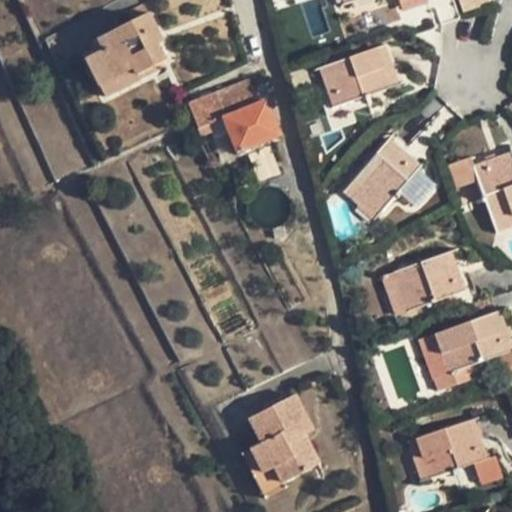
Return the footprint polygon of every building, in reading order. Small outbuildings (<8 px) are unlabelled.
[(87,64),(101,90),(137,72),(140,77),(166,63),(159,48),(153,49),(149,41),(160,36),(149,16),(100,43),(105,54),(87,64)] [(165,44),(160,36),(149,41),(153,49),(159,48),(165,44)] [(384,45),(330,64),(343,103),(398,84),(384,45)] [(333,106),(343,103),(330,64),(321,68),(333,106)] [(142,82),(140,77),(137,72),(101,90),(107,101),(142,82)] [(212,132),(215,139),(228,134),(236,151),(278,133),(265,103),(258,106),(247,81),(190,105),(203,135),(212,132)] [(228,134),(215,139),(203,145),(214,170),(239,159),(236,151),(228,134)] [(391,140),(352,184),(381,210),(420,166),(391,140)] [(511,153),(511,151),(473,165),(481,186),(497,230),(511,225),(511,153)] [(462,194),(481,186),(473,165),(470,158),(451,166),(462,194)] [(375,218),(381,210),(352,184),(345,191),(375,218)] [(450,251),(393,273),(407,311),(464,290),(450,251)] [(395,314),(407,311),(393,273),(383,277),(385,280),(395,314)] [(492,313),(443,331),(454,361),(458,368),(494,356),(511,348),(511,347),(500,311),(492,313)] [(446,372),(458,368),(454,361),(443,331),(434,335),(446,372)] [(511,348),(494,356),(500,376),(511,370),(511,348)] [(294,439),(301,436),(309,429),(290,394),(246,418),(259,441),(248,447),(250,452),(262,471),(271,466),(282,481),(316,463),(304,443),(300,445),(298,446),(294,439)] [(416,438),(430,476),(487,458),(474,418),(445,427),(416,438)] [(304,443),(301,436),(294,439),(298,446),(300,445),(304,443)] [(421,479),(430,476),(416,438),(409,440),(421,479)] [(285,487),(282,481),(271,466),(262,471),(250,452),(248,447),(246,447),(239,452),(264,498),(285,487)]
